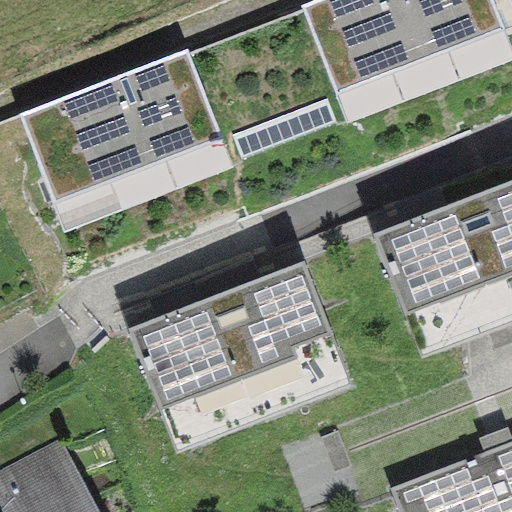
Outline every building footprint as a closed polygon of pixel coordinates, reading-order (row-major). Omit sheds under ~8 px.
[(487,0),(347,0),(301,17),(336,112),(506,50),(487,0)] [(185,61),(18,125),(66,247),(233,183),(185,61)] [(511,192),(378,240),(409,326),(511,289),(511,192)] [(305,275),(129,341),(162,428),(338,363),(305,275)] [(95,511),(63,445),(0,475),(0,504),(3,511),(95,511)] [(511,511),(511,447),(392,493),(399,511),(511,511)]
